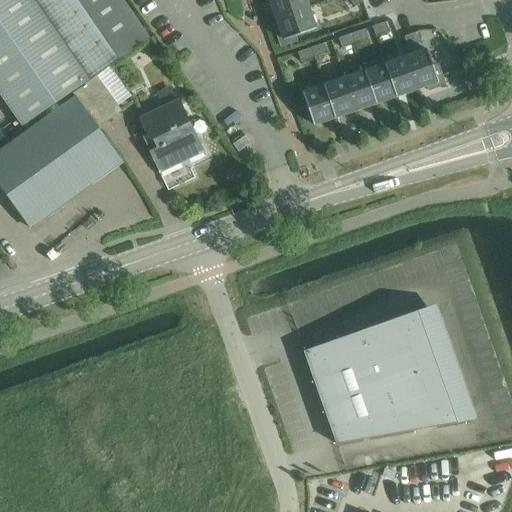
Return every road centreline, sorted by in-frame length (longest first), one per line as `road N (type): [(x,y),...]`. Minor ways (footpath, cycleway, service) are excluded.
road 1 (unclassified): [(288,511),(197,243)]
road 2 (tertiary): [(511,125),(293,207)]
road 3 (tertiary): [(293,207),(511,152)]
road 4 (tertiary): [(0,310),(197,243)]
